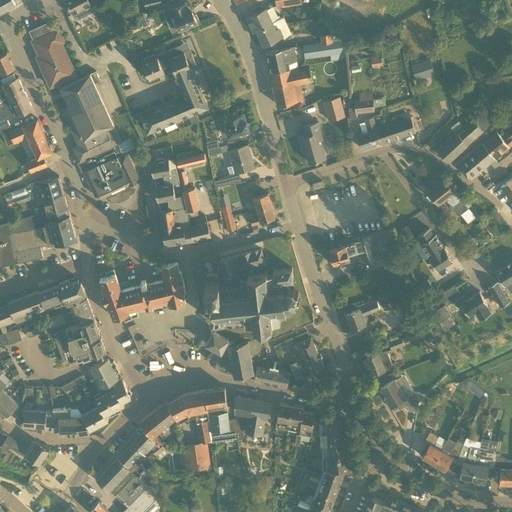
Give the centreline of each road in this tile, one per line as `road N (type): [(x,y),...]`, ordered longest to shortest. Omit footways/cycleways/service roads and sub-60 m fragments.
road 1 (residential): [(297,226),(192,255),(164,254),(84,222)]
road 2 (residential): [(84,222),(62,143),(3,20)]
road 3 (unclassified): [(286,185),(251,60),(218,0)]
road 4 (unclassified): [(145,398),(202,377),(310,397),(335,393)]
road 5 (unclassified): [(335,393),(341,354),(297,226)]
road 6 (residential): [(478,283),(380,152)]
road 7 (residential): [(52,0),(85,66),(120,57),(141,102)]
road 8 (residential): [(511,221),(427,150),(380,152)]
road 9 (residential): [(145,398),(91,290),(86,261)]
road 10 (unclassified): [(511,506),(431,491),(386,446)]
